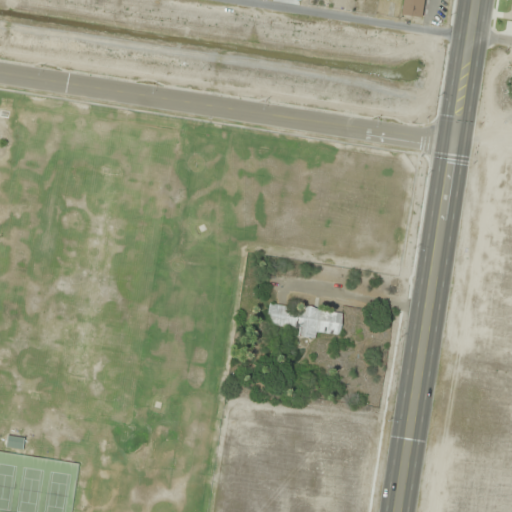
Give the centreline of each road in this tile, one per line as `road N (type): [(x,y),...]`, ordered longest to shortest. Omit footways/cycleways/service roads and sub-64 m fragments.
road 1 (secondary): [(392,511),(473,0)]
road 2 (residential): [(0,75),(450,150)]
